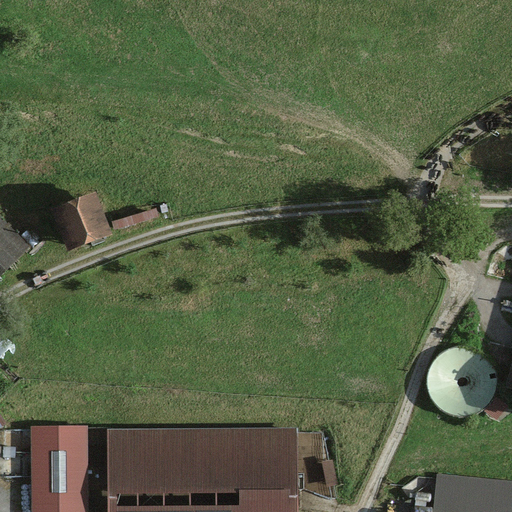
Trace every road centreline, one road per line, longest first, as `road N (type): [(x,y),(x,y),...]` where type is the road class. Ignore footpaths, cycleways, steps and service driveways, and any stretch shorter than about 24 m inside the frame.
road 1 (track): [(425,203),(228,217),(95,256),(0,300)]
road 2 (track): [(351,511),(466,282),(437,250),(425,203)]
road 3 (track): [(425,203),(435,160),(511,108)]
